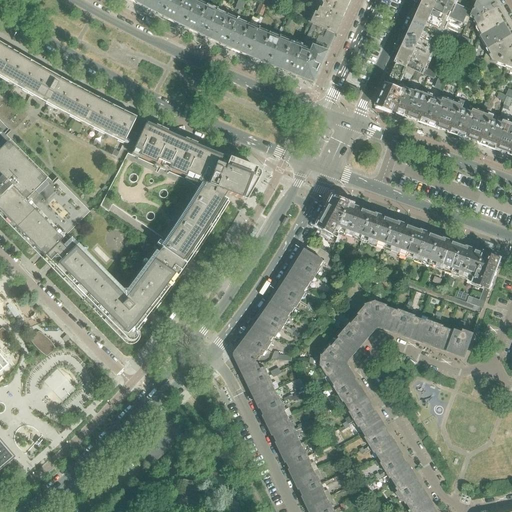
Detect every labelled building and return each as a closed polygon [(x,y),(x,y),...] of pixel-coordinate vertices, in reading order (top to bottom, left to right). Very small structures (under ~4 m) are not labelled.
[(162,18),(170,0),(144,0),(141,7),(146,10),(148,10),(156,14),(156,15),(162,18)] [(182,28),(195,1),(193,0),(170,0),(162,18),(167,21),(169,20),(177,24),(177,26),(182,28)] [(333,33),(347,0),(321,0),(323,5),(321,8),(320,8),(318,13),(316,12),(311,22),(333,33)] [(455,0),(424,0),(422,7),(447,18),(455,0)] [(496,9),(499,8),(497,5),(493,0),(477,0),(478,0),(472,14),(471,17),(475,19),(475,20),(478,26),(477,27),(482,35),(481,36),(482,37),(504,24),(496,10),(496,9)] [(203,38),(216,11),(195,1),(182,28),(188,31),(189,30),(198,34),(198,36),(203,38)] [(262,16),(266,7),(259,4),(255,13),(262,16)] [(435,45),(447,18),(422,7),(409,34),(435,45)] [(294,17),(297,11),(290,9),(288,14),(294,17)] [(225,48),(237,20),(216,11),(203,38),(209,41),(211,40),(219,44),(219,45),(225,48)] [(246,57),(258,29),(237,20),(225,48),(230,50),(232,50),(240,53),(241,55),(246,57)] [(311,82),(333,33),(311,22),(310,22),(309,24),(316,27),(315,29),(310,28),(301,47),(300,46),(289,75),(295,77),(296,76),(311,82)] [(506,66),(511,49),(511,38),(504,24),(482,37),(491,52),(489,54),(493,61),(506,66)] [(268,66),(279,38),(258,29),(246,57),(252,59),(253,59),(261,62),(262,64),(268,66)] [(431,62),(433,56),(440,59),(444,50),(435,46),(435,45),(409,34),(396,64),(415,73),(415,72),(434,79),(440,66),(431,62)] [(289,75),(300,46),(288,42),(279,38),(268,66),(273,68),(275,68),(283,71),(284,73),(289,75)] [(18,55),(11,50),(0,43),(0,74),(5,78),(18,55)] [(29,91),(41,68),(18,55),(5,78),(7,79),(29,91)] [(397,90),(405,74),(411,77),(411,76),(413,77),(415,73),(396,64),(393,70),(393,71),(390,77),(389,78),(387,85),(386,85),(386,86),(383,92),(383,93),(380,99),(379,100),(380,100),(377,106),(376,107),(397,115),(405,93),(397,90)] [(52,104),(62,87),(65,81),(41,68),(29,91),(45,101),(52,104)] [(418,82),(421,74),(415,72),(413,80),(418,82)] [(76,117),(88,94),(72,85),(65,81),(62,87),(52,104),(76,117)] [(356,97),(359,90),(348,85),(346,88),(342,95),(346,96),(347,94),(356,97)] [(428,126),(437,102),(433,101),(434,99),(414,92),(414,93),(410,92),(410,93),(406,91),(405,93),(397,115),(404,117),(405,116),(422,122),(421,123),(428,126)] [(99,129),(111,106),(104,102),(88,94),(76,117),(99,129)] [(508,110),(511,99),(511,98),(507,97),(503,108),(508,110)] [(458,137),(467,113),(460,111),(461,109),(444,102),(443,104),(437,102),(428,126),(436,129),(436,127),(444,130),(451,132),(451,134),(458,137)] [(135,118),(125,113),(111,106),(99,129),(124,142),(135,118)] [(488,148),(497,124),(490,121),(491,119),(473,113),(473,115),(467,113),(458,137),(466,140),(466,138),(482,143),(481,145),(488,148)] [(89,212),(57,180),(58,180),(56,177),(51,182),(6,136),(11,131),(8,129),(8,130),(0,122),(0,216),(42,259),(45,256),(61,241),(64,237),(89,212)] [(223,198),(225,194),(245,202),(253,178),(256,169),(228,159),(227,162),(218,158),(220,155),(204,149),(195,145),(196,144),(184,139),(184,140),(175,136),(166,132),(167,131),(155,126),(155,127),(145,123),(130,155),(127,154),(99,207),(108,212),(112,205),(131,218),(132,217),(133,217),(134,217),(135,217),(135,218),(135,220),(162,239),(157,246),(161,249),(187,266),(194,257),(200,249),(208,236),(216,223),(221,215),(229,202),(223,198)] [(511,156),(511,127),(504,124),(503,126),(497,124),(488,148),(496,151),(496,149),(511,154),(511,156)] [(340,230),(350,204),(343,201),(343,202),(335,199),(319,228),(338,237),(340,230)] [(362,238),(371,212),(365,210),(364,211),(355,208),(355,206),(350,205),(350,204),(340,230),(362,238)] [(384,247),(394,221),(388,218),(386,219),(378,216),(377,215),(371,212),(362,238),(384,247)] [(407,255),(416,229),(410,227),(409,227),(401,224),(400,223),(394,221),(384,247),(407,255)] [(429,263),(439,237),(433,235),(431,235),(423,232),(422,231),(416,229),(407,255),(429,263)] [(139,331),(148,320),(146,318),(150,312),(152,314),(162,302),(179,279),(187,266),(161,249),(157,254),(155,252),(126,290),(121,291),(70,239),(68,241),(64,237),(61,241),(45,256),(42,259),(124,342),(126,344),(128,345),(131,345),(134,344),(136,343),(138,341),(139,339),(140,336),(140,334),(139,331)] [(452,272),(462,245),(456,243),(454,244),(446,241),(445,239),(439,237),(429,263),(452,272)] [(320,250),(310,243),(307,249),(317,255),(320,250)] [(475,280),(484,254),(478,251),(477,252),(468,249),(468,247),(462,245),(452,272),(475,280)] [(312,283),(322,268),(320,267),(323,262),(305,251),(302,256),(290,276),(308,287),(311,282),(312,283)] [(489,289),(500,259),(492,256),(485,253),(485,254),(484,254),(475,280),(473,283),(484,287),(489,289)] [(351,274),(356,266),(348,261),(343,270),(351,274)] [(297,309),(306,293),(304,293),(308,287),(290,276),(288,280),(274,301),(292,313),(295,308),(297,309)] [(467,302),(444,294),(426,288),(422,286),(403,279),(401,284),(481,313),(482,308),(470,304),(467,302)] [(485,302),(480,300),(472,298),(470,304),(482,308),(485,302)] [(279,334),(292,313),(274,301),(273,303),(257,325),(274,337),(277,333),(279,334)] [(386,330),(394,306),(388,304),(387,307),(375,302),(374,301),(366,303),(366,305),(359,314),(357,312),(352,318),(356,321),(371,334),(376,330),(380,328),(386,330)] [(413,340),(420,321),(412,319),(413,316),(399,311),(400,308),(394,306),(386,330),(396,333),(396,332),(403,335),(403,336),(413,340)] [(352,357),(371,334),(356,321),(351,326),(350,325),(339,337),(338,336),(333,341),(352,357)] [(442,350),(449,332),(441,329),(442,327),(427,322),(426,324),(420,321),(413,340),(424,344),(424,343),(425,342),(432,345),(431,346),(442,350)] [(263,357),(272,343),(269,342),(272,337),(273,338),(274,337),(257,325),(241,347),(236,353),(235,355),(235,356),(235,358),(243,372),(258,365),(256,361),(259,356),(263,357)] [(300,335),(295,332),(291,330),(285,326),(284,327),(287,329),(286,331),(298,338),(300,335)] [(464,358),(473,335),(465,332),(464,335),(455,332),(454,334),(449,332),(442,350),(464,358)] [(333,381),(350,371),(347,366),(348,361),(352,357),(333,341),(330,346),(333,348),(332,349),(330,348),(322,358),(319,358),(319,367),(322,367),(327,376),(329,375),(333,381)] [(0,470),(14,458),(0,441),(0,371),(8,365),(0,355),(0,470)] [(273,383),(265,368),(264,369),(264,368),(261,370),(258,365),(243,372),(247,382),(249,382),(250,385),(252,388),(251,389),(256,399),(274,390),(271,384),(273,383)] [(359,387),(355,381),(356,380),(350,371),(333,381),(328,384),(332,390),(335,388),(342,400),(344,403),(346,401),(350,407),(366,397),(360,387),(359,387)] [(303,386),(295,390),(296,394),(298,393),(299,395),(305,392),(303,386)] [(288,416),(282,403),(279,396),(277,396),(274,390),(256,399),(261,409),(262,409),(265,415),(264,416),(269,426),(288,416)] [(381,422),(376,412),(374,413),(370,406),(372,406),(366,397),(350,407),(353,412),(351,413),(352,415),(345,420),(347,422),(343,425),(346,429),(350,427),(348,425),(356,421),(360,427),(362,426),(365,432),(381,422)] [(306,441),(300,428),(295,431),(288,416),(269,426),(274,436),(275,436),(278,442),(277,443),(277,444),(282,454),(301,444),(306,441)] [(172,446),(183,436),(170,421),(158,431),(159,432),(154,436),(153,436),(148,441),(148,440),(147,441),(148,441),(143,445),(142,445),(143,446),(138,450),(137,450),(134,453),(148,469),(172,447),(172,446)] [(390,438),(386,432),(387,431),(381,422),(365,432),(369,438),(367,439),(375,453),(377,452),(380,457),(397,447),(391,438),(390,438)] [(313,464),(309,457),(305,449),(304,450),(301,444),(282,454),(287,463),(288,463),(291,469),(290,470),(295,480),(317,469),(315,463),(313,464)] [(406,464),(402,457),(403,457),(397,447),(380,457),(384,463),(382,464),(391,478),(392,477),(396,483),(413,473),(407,463),(406,464)] [(325,491),(319,477),(321,476),(317,469),(295,480),(300,490),(301,490),(303,493),(304,496),(303,497),(308,507),(327,498),(330,496),(327,490),(325,491)] [(336,482),(346,477),(344,473),(334,478),(336,482)] [(421,489),(417,483),(419,482),(413,473),(396,483),(399,488),(397,489),(399,493),(397,494),(402,502),(404,500),(406,503),(408,502),(412,508),(428,498),(422,489),(421,489)] [(206,494),(207,485),(204,484),(205,482),(198,481),(197,483),(182,480),(180,489),(201,493),(201,498),(205,499),(206,494)] [(335,511),(335,510),(331,503),(330,504),(327,498),(308,507),(310,511),(335,511)] [(435,511),(433,508),(434,508),(428,498),(412,508),(413,511),(435,511)]
